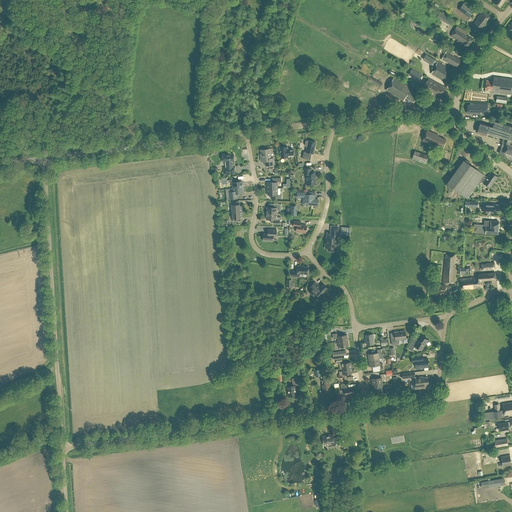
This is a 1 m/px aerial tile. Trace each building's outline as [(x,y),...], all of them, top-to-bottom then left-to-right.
[(471,17),(474,13),(476,10),(476,9),(474,8),(469,5),(462,16),(463,16),(466,18),(467,18),(469,16),(469,15),(471,17)] [(441,12),(439,16),(438,17),(451,25),(454,20),(441,12)] [(486,25),(492,18),(483,12),(471,28),(478,33),(480,31),(483,27),(485,24),(486,25)] [(468,48),(473,40),(466,36),(468,33),(457,26),(451,36),(458,40),(457,41),(468,48)] [(457,67),(461,60),(453,55),(454,54),(447,51),(443,60),(450,64),(450,63),(452,65),(453,64),(457,67)] [(449,82),(453,75),(448,72),(450,68),(438,62),(431,74),(446,82),(447,81),(449,82)] [(422,75),(412,69),(409,73),(420,80),(422,75)] [(380,87),(382,84),(372,77),(370,81),(380,87)] [(414,102),(419,95),(412,90),(413,89),(394,77),(386,91),(404,101),(406,98),(414,102)] [(511,94),(511,79),(493,77),(493,81),(486,80),(485,90),(491,91),(491,92),(511,94)] [(441,96),(445,89),(443,88),(444,87),(429,78),(422,90),(434,97),(436,93),(441,96)] [(487,114),(488,105),(474,104),(474,103),(470,103),(470,105),(467,105),(467,112),(487,114)] [(511,127),(495,122),(493,127),(480,123),(477,132),(486,135),(486,133),(506,139),(505,142),(506,143),(506,144),(502,143),(499,153),(504,155),(505,153),(509,154),(508,155),(509,156),(510,156),(511,155),(511,127)] [(442,150),(446,140),(438,136),(439,136),(427,131),(423,141),(430,145),(427,152),(431,154),(434,146),(442,150)] [(313,154),(316,143),(306,141),(305,145),(306,147),(307,147),(306,152),(304,152),(302,159),(310,160),(311,157),(309,157),(310,154),(313,154)] [(287,150),(287,147),(280,148),(280,151),(280,152),(281,158),(288,158),(288,156),(293,155),(293,149),(287,150)] [(271,159),(270,149),(260,150),(261,159),(261,162),(265,162),(265,166),(274,165),(273,158),(271,159)] [(426,164),(429,156),(415,151),(412,159),(426,164)] [(233,168),(232,162),(234,162),(233,154),(222,155),(223,163),(226,162),(226,168),(224,168),(224,175),(235,174),(234,168),(233,168)] [(450,189),(451,187),(467,199),(473,192),(477,186),(480,189),(482,185),(479,183),(481,180),(484,182),(484,183),(490,187),(498,177),(492,172),(487,178),(484,176),(485,175),(473,167),(464,160),(446,184),(448,185),(447,186),(450,189)] [(311,173),(311,169),(304,169),(304,175),(307,175),(307,185),(316,185),(316,179),(315,179),(315,173),(311,173)] [(267,189),(278,189),(277,182),(281,182),(281,178),(272,179),(272,182),(267,183),(267,189)] [(233,189),(243,187),(242,181),(237,182),(236,179),(229,180),(229,183),(232,183),(233,189)] [(243,187),(233,189),(233,192),(229,192),(230,199),(243,198),(243,194),(243,193),(243,187)] [(278,189),(267,189),(267,195),(272,195),(272,199),(281,199),(281,195),(278,195),(278,189)] [(314,199),(314,197),(315,197),(314,193),(297,193),(297,197),(304,197),(304,199),(303,199),(302,204),(317,206),(318,200),(314,199)] [(232,212),(242,212),(242,206),(240,206),(239,202),(232,202),(232,212)] [(266,214),(276,214),(277,211),(281,211),(281,205),(269,204),(268,208),(267,208),(266,214)] [(242,212),(232,212),(233,222),(240,222),(240,217),(243,217),(242,212)] [(276,217),(276,214),(266,214),(266,220),(271,220),(271,223),(280,224),(280,217),(276,217)] [(498,234),(498,221),(484,220),(484,225),(474,224),(474,233),(498,234)] [(305,233),(305,232),(307,232),(307,228),(306,228),(306,226),(300,225),(300,222),(294,221),(293,227),(296,227),(295,232),(305,233)] [(337,238),(338,228),(338,226),(332,226),(331,228),(331,234),(328,234),(327,241),(326,241),(325,249),(328,249),(328,250),(329,251),(333,251),(334,251),(334,249),(337,249),(338,242),(336,241),(336,237),(337,238)] [(268,234),(263,234),(263,241),(273,242),(273,237),(276,237),(277,230),(268,230),(268,234)] [(453,266),(454,254),(444,254),(443,266),(442,282),(447,282),(447,281),(450,281),(450,283),(454,283),(455,268),(455,266),(453,266)] [(308,275),(308,267),(302,267),(302,266),(297,266),(297,272),(292,272),(292,278),(300,278),(300,274),(308,275)] [(481,284),(481,281),(496,280),(495,273),(477,274),(478,276),(459,279),(460,288),(470,288),(470,289),(482,288),(482,284),(481,284)] [(320,287),(315,282),(310,288),(312,290),(309,293),(315,298),(318,295),(321,298),(323,296),(328,290),(322,284),(320,287)] [(446,294),(446,286),(434,286),(434,296),(445,296),(445,294),(446,294)] [(392,345),(399,344),(398,340),(406,338),(405,331),(394,332),(395,338),(391,338),(392,345)] [(338,342),(348,340),(347,335),(338,336),(337,333),(332,334),(333,339),(338,338),(338,342)] [(367,345),(374,344),(373,334),(365,335),(367,345)] [(428,340),(421,335),(418,339),(414,337),(408,349),(412,351),(415,346),(422,350),(428,340)] [(369,360),(379,359),(379,354),(381,354),(381,349),(377,350),(378,353),(368,354),(369,360)] [(423,359),(423,355),(411,356),(412,363),(415,363),(416,368),(429,366),(428,358),(423,359)] [(379,359),(369,360),(370,367),(379,366),(380,369),(383,368),(383,363),(380,364),(379,359)] [(340,369),(342,369),(352,368),(351,362),(343,363),(343,360),(337,361),(337,364),(339,364),(340,366),(339,366),(340,369)] [(352,368),(342,369),(342,371),(339,372),(340,375),(338,375),(339,378),(345,378),(345,375),(352,373),(352,368)] [(372,385),(383,384),(382,379),(385,378),(384,374),(381,374),(381,378),(371,379),(372,385)] [(297,395),(296,390),(296,387),(300,386),(299,377),(292,379),(293,385),(286,386),(287,391),(288,391),(289,396),(297,395)] [(428,385),(427,377),(420,378),(420,377),(415,378),(415,382),(414,382),(415,389),(425,388),(424,385),(428,385)] [(323,392),(331,391),(329,378),(321,379),(323,392)] [(383,384),(372,385),(373,392),(378,391),(378,394),(387,393),(386,388),(383,389),(383,384)] [(347,388),(347,385),(341,386),(342,391),(345,391),(345,395),(355,394),(354,387),(347,388)] [(495,412),(485,413),(486,420),(489,419),(504,417),(504,416),(511,414),(511,403),(511,402),(502,404),(503,411),(500,411),(499,404),(494,404),(495,412)] [(333,438),(333,435),(322,436),(324,444),(328,444),(328,447),(343,444),(342,437),(333,438)] [(495,447),(508,445),(507,438),(494,440),(495,447)] [(511,465),(510,455),(501,456),(501,455),(497,456),(498,460),(502,459),(502,463),(499,463),(500,467),(511,465)] [(329,485),(341,484),(340,475),(328,476),(329,485)] [(505,485),(504,478),(488,481),(481,482),(482,489),(489,488),(505,485)]
